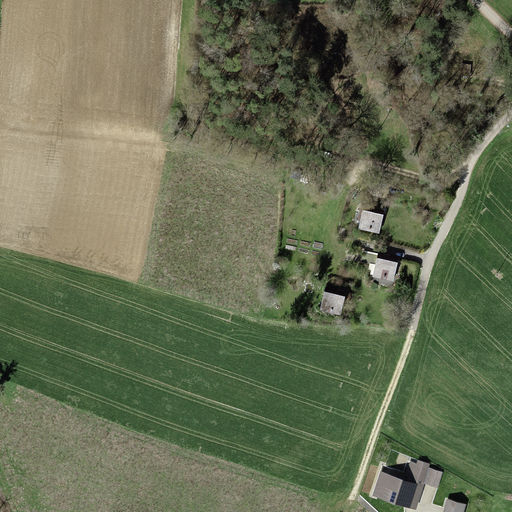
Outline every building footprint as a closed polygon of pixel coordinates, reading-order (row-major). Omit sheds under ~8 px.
[(381,214),(360,211),(357,232),(377,235),(381,214)] [(396,262),(374,258),(370,276),(392,281),(396,262)] [(342,297),(322,292),(317,311),(337,316),(342,297)] [(371,494),(411,509),(422,482),(435,487),(442,469),(416,459),(407,481),(380,471),(371,494)] [(445,499),(440,511),(459,511),(462,505),(445,499)]
